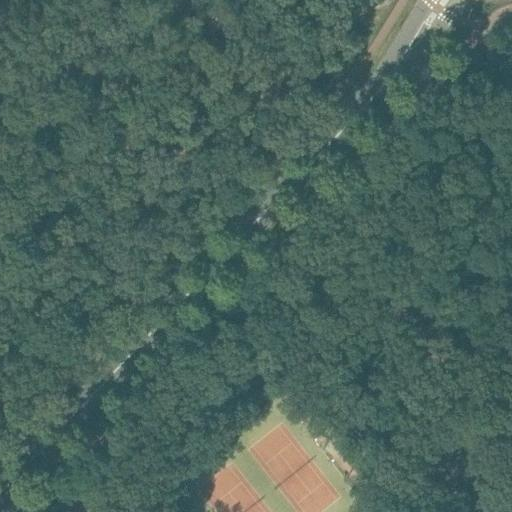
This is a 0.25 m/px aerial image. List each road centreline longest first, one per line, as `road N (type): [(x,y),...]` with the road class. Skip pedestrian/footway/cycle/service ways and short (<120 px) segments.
road 1 (tertiary): [(0,493),(378,88)]
road 2 (tertiary): [(378,88),(395,79),(462,0)]
